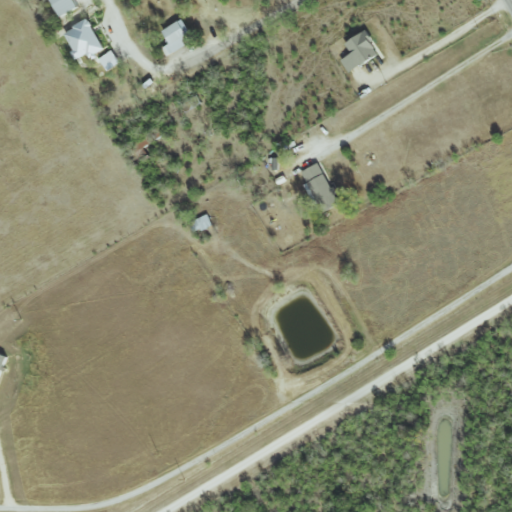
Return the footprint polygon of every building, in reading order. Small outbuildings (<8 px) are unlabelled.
[(48,0),(61,22),(78,13),(71,0),(48,0)] [(162,35),(170,48),(165,51),(170,59),(194,45),(182,23),(162,35)] [(65,36),(78,65),(103,53),(90,24),(65,36)] [(349,74),(380,57),(367,35),(346,46),(353,58),(343,63),(349,74)] [(99,63),(108,75),(121,67),(113,54),(99,63)] [(322,215),(339,208),(321,166),(304,173),(322,215)]
